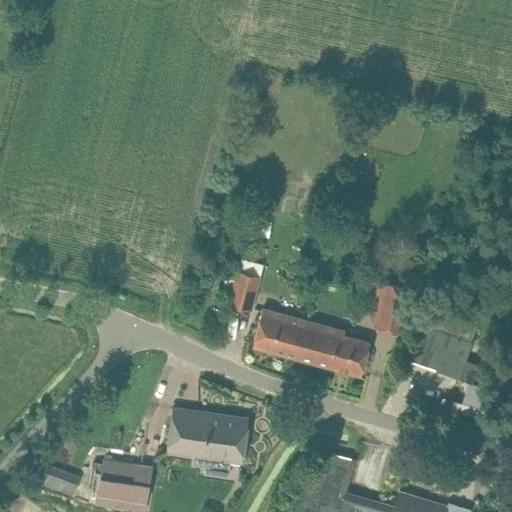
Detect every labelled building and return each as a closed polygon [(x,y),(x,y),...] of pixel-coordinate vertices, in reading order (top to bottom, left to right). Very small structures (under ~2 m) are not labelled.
[(259,273),(237,268),(228,303),(251,308),(259,273)] [(413,288),(384,280),(371,324),(401,332),(413,288)] [(464,316),(466,311),(428,296),(406,357),(431,367),(431,368),(472,382),(478,363),(465,359),(478,321),(464,316)] [(253,344),(298,357),(308,320),(263,307),(253,344)] [(308,320),(298,357),(361,374),(369,341),(343,334),(345,330),(308,320)] [(417,398),(413,413),(479,432),(486,409),(442,397),(439,405),(417,398)] [(248,417),(173,407),(167,450),(242,460),(248,417)] [(308,479),(300,511),(387,511),(388,510),(378,507),(364,503),(365,497),(345,492),(356,458),(319,449),(316,461),(313,460),(308,479)] [(96,503),(145,511),(146,500),(152,466),(103,458),(96,503)] [(80,475),(45,463),(39,482),(75,494),(80,480),(79,480),(80,475)] [(388,510),(387,511),(444,511),(446,506),(422,499),(398,492),(393,511),(388,510)]
